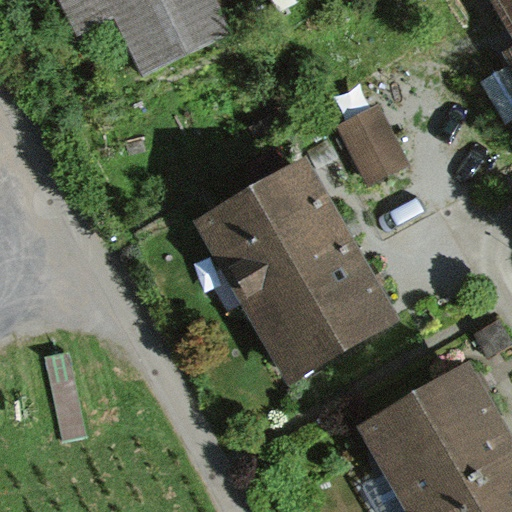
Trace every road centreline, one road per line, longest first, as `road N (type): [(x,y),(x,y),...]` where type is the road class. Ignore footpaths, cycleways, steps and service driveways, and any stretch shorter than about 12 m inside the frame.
road 1 (residential): [(0,133),(100,263),(230,511)]
road 2 (residential): [(511,184),(495,199),(486,245),(511,315)]
